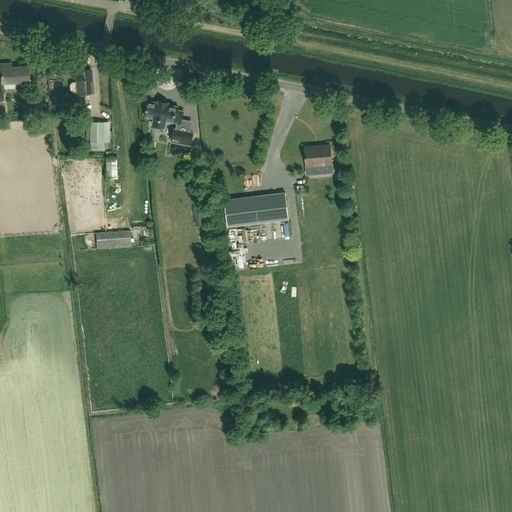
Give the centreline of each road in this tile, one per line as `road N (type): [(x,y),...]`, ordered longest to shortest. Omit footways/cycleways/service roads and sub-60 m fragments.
road 1 (unclassified): [(0,29),(511,129)]
road 2 (track): [(113,6),(286,40)]
